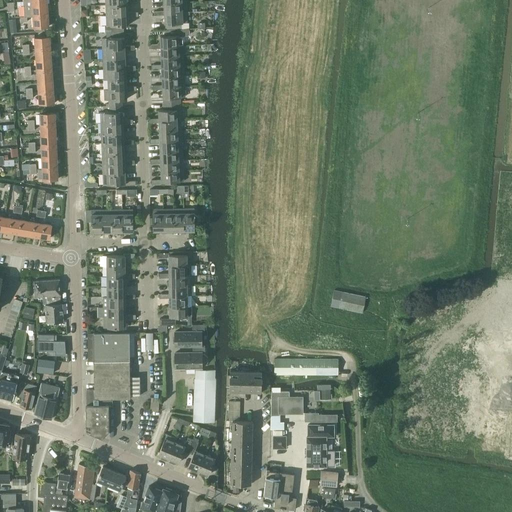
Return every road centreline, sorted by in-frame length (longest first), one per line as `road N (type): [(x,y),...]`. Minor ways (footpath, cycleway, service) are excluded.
road 1 (residential): [(75,244),(63,0)]
road 2 (residential): [(145,243),(145,0)]
road 3 (track): [(380,511),(358,480),(353,363),(342,354),(278,348)]
road 4 (tertiary): [(259,511),(74,437)]
road 5 (residential): [(74,437),(73,258)]
